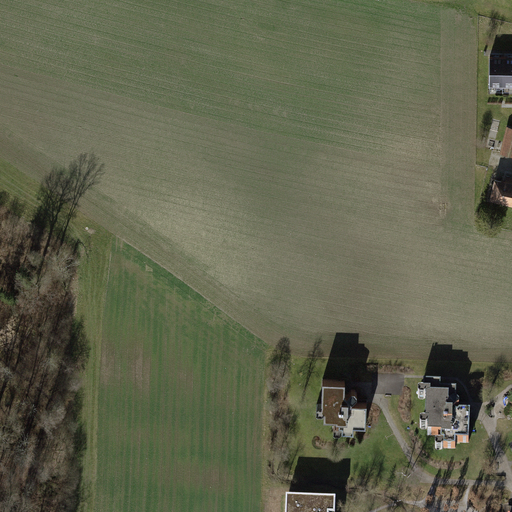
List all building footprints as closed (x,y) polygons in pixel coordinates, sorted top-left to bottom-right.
[(487,85),(501,85),(501,56),(488,56),(487,85)] [(501,85),(511,85),(511,56),(501,56),(501,85)] [(511,129),(505,127),(499,152),(511,155),(511,129)] [(503,182),(493,180),(488,198),(506,202),(511,177),(504,175),(503,182)] [(331,423),(345,423),(345,431),(339,431),(338,436),(346,436),(357,437),(358,430),(372,430),(373,402),(358,401),(351,401),(352,387),(352,385),(330,384),(329,409),(324,409),(324,416),(331,416),(331,423)] [(433,439),(447,440),(447,447),(440,447),(440,453),(447,453),(459,453),(459,446),(474,447),(475,418),(460,418),(460,406),(460,396),(444,395),(445,389),(428,389),(428,396),(423,395),(423,402),(431,403),(430,425),(426,425),(425,432),(433,432),(433,439)] [(332,511),(333,501),(285,499),(284,511),(332,511)]
